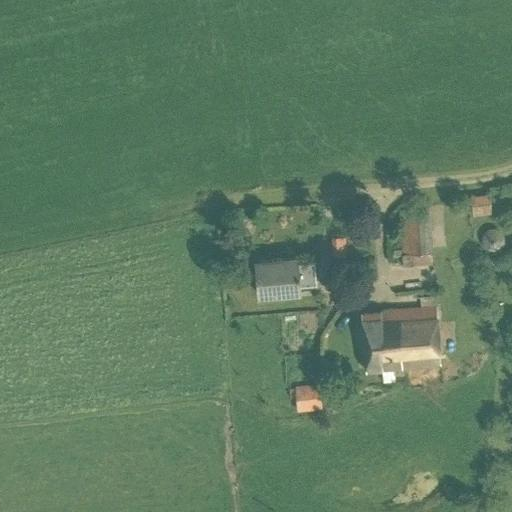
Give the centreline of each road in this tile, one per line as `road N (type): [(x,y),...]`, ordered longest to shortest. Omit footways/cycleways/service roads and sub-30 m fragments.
road 1 (track): [(375,189),(197,205)]
road 2 (track): [(375,189),(511,170)]
